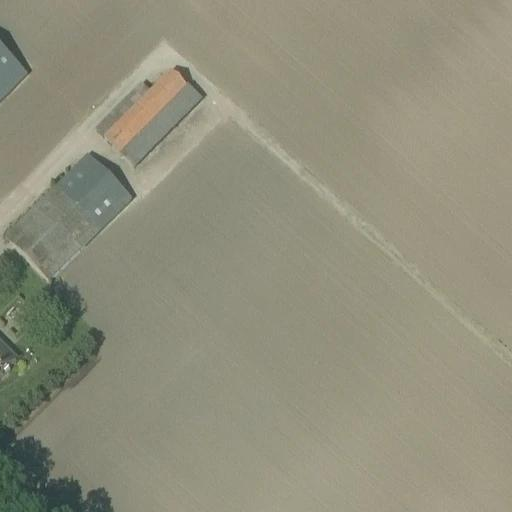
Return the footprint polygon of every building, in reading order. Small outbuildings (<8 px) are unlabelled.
[(0,105),(28,76),(0,48),(0,105)] [(95,132),(133,171),(201,103),(171,74),(149,95),(141,87),(95,132)] [(60,179),(83,203),(102,185),(79,161),(60,179)] [(4,240),(50,285),(100,232),(56,188),(4,240)] [(0,377),(15,362),(14,361),(10,366),(0,355),(0,377)]
